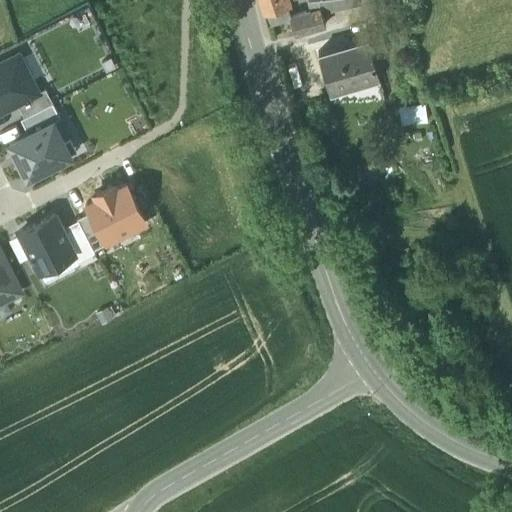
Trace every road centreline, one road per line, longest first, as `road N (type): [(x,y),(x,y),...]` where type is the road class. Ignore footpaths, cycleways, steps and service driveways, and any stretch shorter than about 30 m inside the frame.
road 1 (secondary): [(377,375),(350,329),(238,0)]
road 2 (tertiary): [(139,511),(377,375)]
road 3 (secondary): [(511,466),(441,436),(377,375)]
road 4 (residential): [(8,209),(122,152)]
